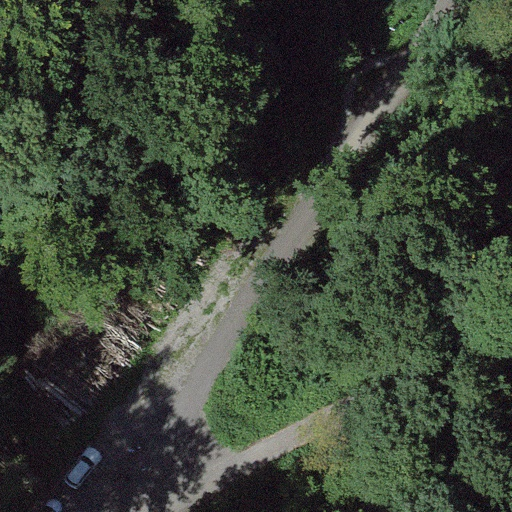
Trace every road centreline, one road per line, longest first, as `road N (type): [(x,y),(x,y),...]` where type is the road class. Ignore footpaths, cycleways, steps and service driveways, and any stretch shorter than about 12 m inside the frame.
road 1 (track): [(122,511),(336,177),(461,0)]
road 2 (unclassified): [(511,378),(415,390),(288,436),(143,511)]
